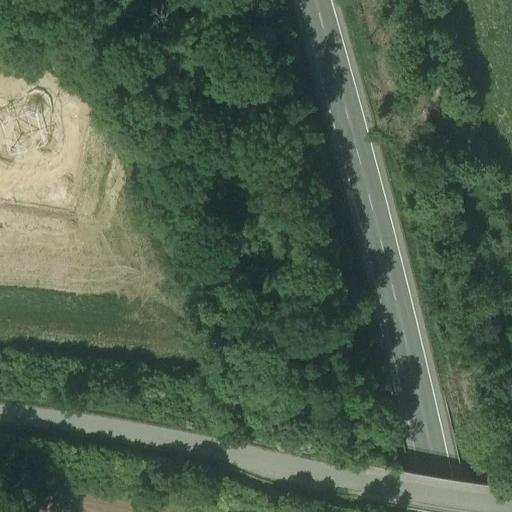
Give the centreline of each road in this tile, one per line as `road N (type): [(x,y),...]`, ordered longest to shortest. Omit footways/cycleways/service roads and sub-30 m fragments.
road 1 (secondary): [(314,0),(444,511)]
road 2 (unclassified): [(0,411),(148,430),(511,498)]
